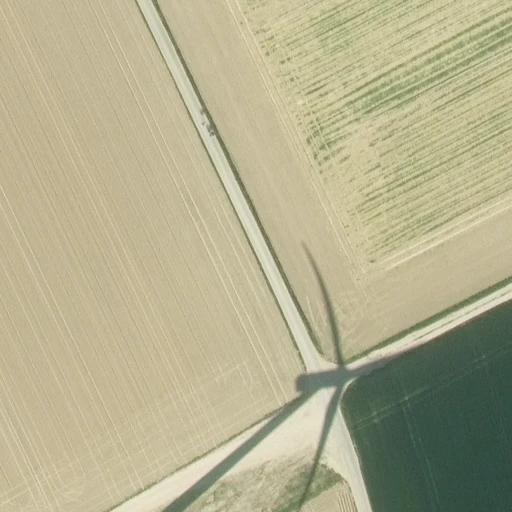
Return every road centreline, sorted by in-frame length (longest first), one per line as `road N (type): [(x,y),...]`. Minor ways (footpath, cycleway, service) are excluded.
road 1 (track): [(511,291),(325,386)]
road 2 (track): [(325,386),(362,511)]
